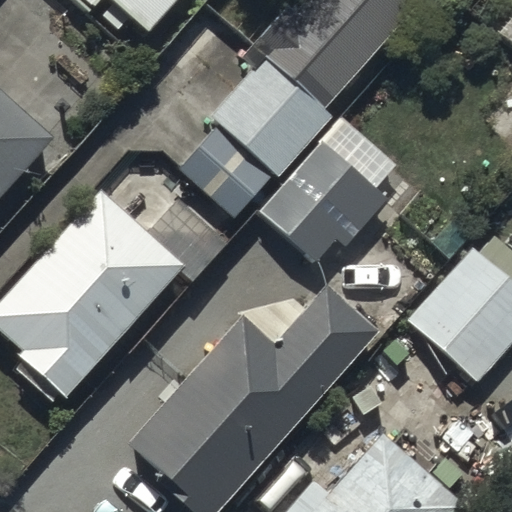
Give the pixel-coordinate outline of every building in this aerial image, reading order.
[(185,9),(192,0),(77,0),(99,18),(106,10),(150,47),(145,54),(154,62),(193,15),(185,9)] [(323,132),(317,127),(409,22),(381,0),(314,0),(292,27),(281,19),(236,74),(249,85),(206,136),(211,140),(174,184),(230,231),(265,188),(272,193),(323,132)] [(511,26),(501,41),(511,48),(511,26)] [(0,210),(46,160),(0,120),(0,210)] [(385,213),(318,154),(252,230),(309,280),(332,254),(341,262),(385,213)] [(176,282),(93,208),(37,272),(29,265),(0,296),(0,355),(16,370),(9,378),(55,419),(176,282)] [(511,319),(458,270),(401,332),(469,395),(511,347),(511,319)] [(228,511),(368,350),(318,304),(266,363),(233,334),(117,468),(168,511),(228,511)] [(450,511),(381,450),(331,506),(316,493),(298,511),(450,511)]
